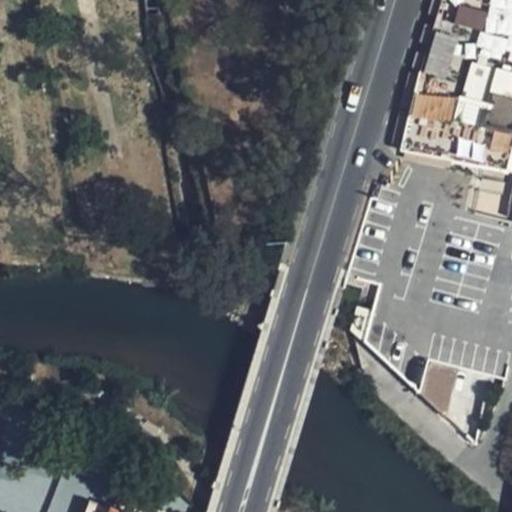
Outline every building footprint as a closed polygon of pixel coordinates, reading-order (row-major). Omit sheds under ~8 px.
[(511,0),(443,0),(432,37),(423,72),(421,72),(403,148),(416,151),(480,166),(508,172),(511,158),(511,0)] [(429,362),(421,394),(478,447),(491,376),(429,362)] [(17,480),(10,500),(30,506),(45,511),(51,490),(17,480)] [(83,493),(76,511),(89,511),(93,501),(104,505),(107,498),(114,500),(116,494),(97,487),(92,487),(88,488),(85,490),(83,493)] [(27,511),(30,506),(10,500),(6,511),(27,511)] [(89,511),(102,511),(104,505),(93,501),(89,511)]
